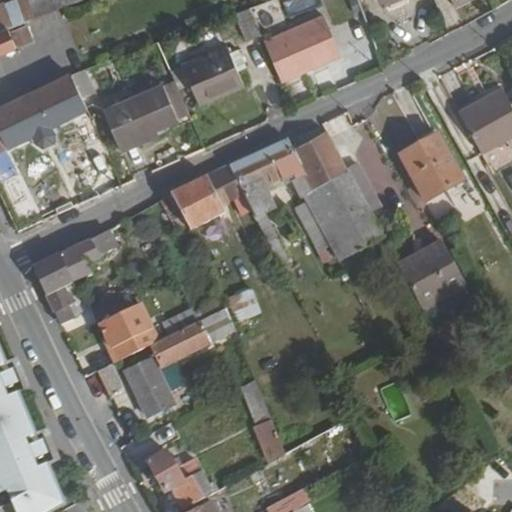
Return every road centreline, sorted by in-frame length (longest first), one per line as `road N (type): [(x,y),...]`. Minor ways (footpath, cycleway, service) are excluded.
road 1 (residential): [(0,263),(511,20)]
road 2 (tertiary): [(125,511),(0,264)]
